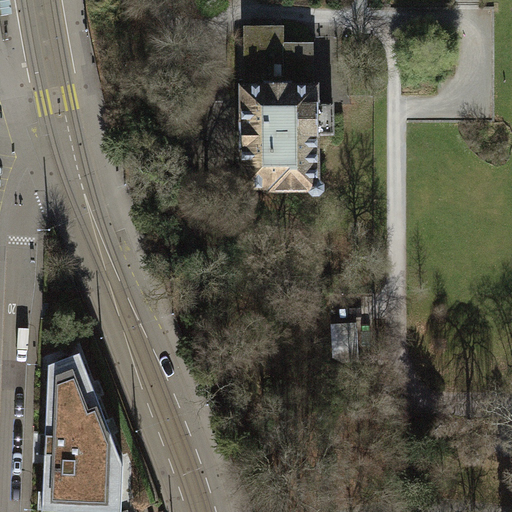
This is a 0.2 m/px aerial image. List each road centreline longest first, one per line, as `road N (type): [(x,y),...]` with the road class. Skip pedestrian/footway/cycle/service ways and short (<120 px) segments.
road 1 (tertiary): [(71,159),(201,511)]
road 2 (residential): [(71,159),(24,204),(3,511)]
road 3 (tertiary): [(27,0),(45,103),(71,159)]
road 4 (tertiary): [(71,159),(49,0)]
